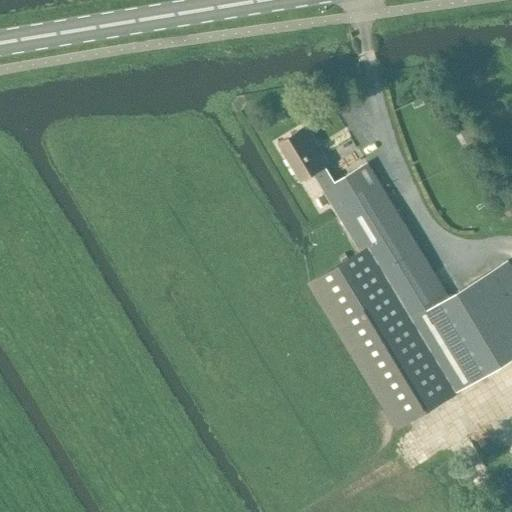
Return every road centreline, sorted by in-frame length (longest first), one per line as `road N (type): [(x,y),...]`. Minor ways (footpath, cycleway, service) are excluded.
road 1 (secondary): [(0,43),(282,0)]
road 2 (track): [(511,381),(317,511)]
